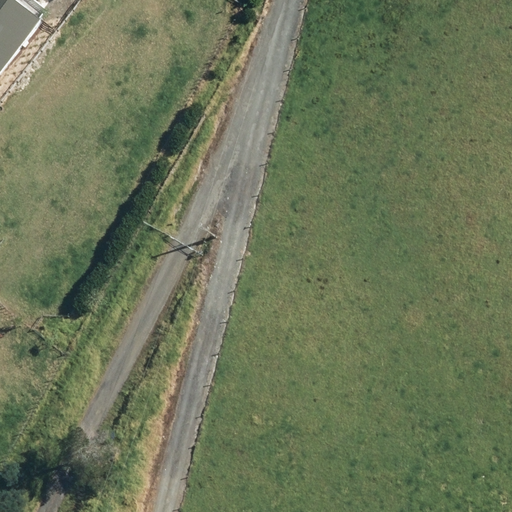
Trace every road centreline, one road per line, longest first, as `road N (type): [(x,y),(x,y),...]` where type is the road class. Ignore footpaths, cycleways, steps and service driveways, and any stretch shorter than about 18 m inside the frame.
road 1 (unknown): [(54,511),(206,208),(243,179)]
road 2 (unknown): [(243,179),(162,511)]
road 3 (unknown): [(286,0),(243,179)]
